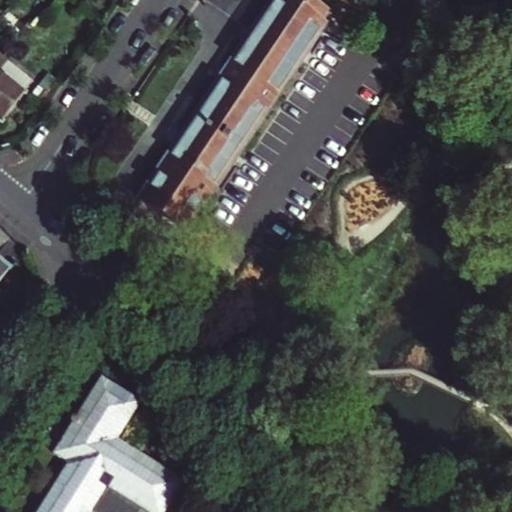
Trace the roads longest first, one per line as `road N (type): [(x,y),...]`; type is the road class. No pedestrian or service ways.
road 1 (residential): [(277,511),(171,339),(103,277)]
road 2 (residential): [(156,0),(19,207)]
road 3 (residential): [(0,442),(103,277)]
